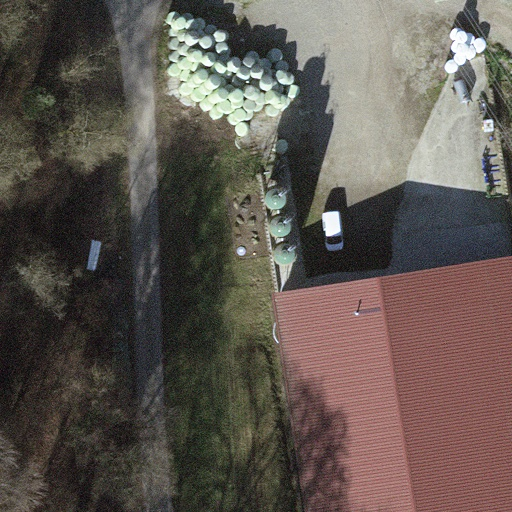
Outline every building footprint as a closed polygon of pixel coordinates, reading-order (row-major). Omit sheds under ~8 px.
[(281,185),(276,185),(272,186),(269,189),(266,192),(266,197),(267,201),(269,205),(272,207),(277,208),(281,208),(285,206),(288,202),(289,198),(289,194),(288,190),(284,187),(281,185)] [(285,213),(280,213),(276,214),(273,217),(271,221),(270,225),(271,229),(273,233),(277,236),(281,237),(285,236),(289,234),(292,231),(293,227),(293,222),(292,218),(289,215),(285,213)] [(289,241),(285,241),(280,242),(277,245),(275,248),(274,253),(275,257),(277,261),(281,263),(285,264),(290,264),(293,262),(296,259),(298,254),(298,250),(296,246),(293,243),(289,241)] [(511,262),(407,279),(412,313),(486,302),(511,467),(511,262)] [(407,279),(283,299),(317,511),(511,511),(511,467),(486,302),(412,313),(407,279)]
